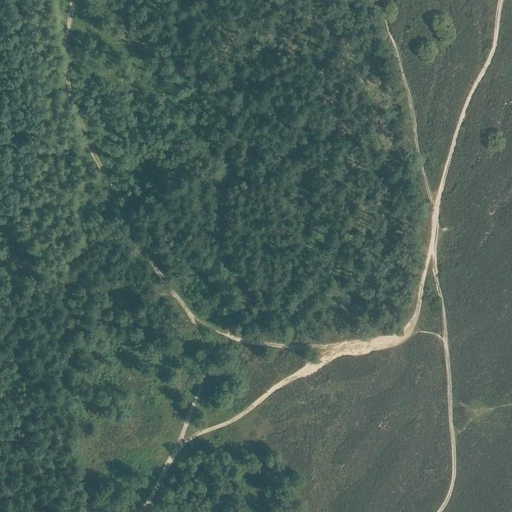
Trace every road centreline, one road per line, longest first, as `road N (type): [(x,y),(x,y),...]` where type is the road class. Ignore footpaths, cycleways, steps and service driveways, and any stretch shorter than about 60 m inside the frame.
road 1 (track): [(435,511),(448,490),(453,435),(432,221),(493,45),(500,0)]
road 2 (track): [(175,447),(239,417),(340,349),(403,340),(418,313),(432,243)]
road 3 (track): [(340,349),(228,339),(199,322)]
